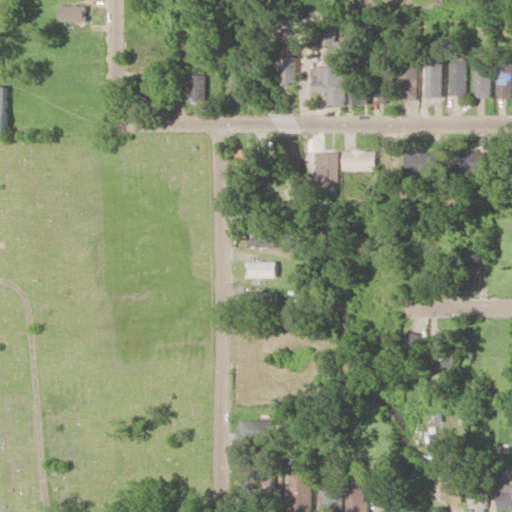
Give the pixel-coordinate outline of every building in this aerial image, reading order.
[(63,20),(89,21),(89,5),(63,5),(63,20)] [(338,44),(339,29),(324,28),(324,44),(338,44)] [(428,96),(445,96),(445,55),(428,55),(428,96)] [(284,83),(301,83),(300,56),(284,56),(284,83)] [(477,56),(476,97),(493,97),(493,56),(477,56)] [(498,97),(511,97),(511,56),(499,56),(498,97)] [(452,59),(453,96),(470,95),(469,59),(452,59)] [(421,65),(403,64),(402,99),(420,99),(421,65)] [(348,104),(348,66),(316,66),(316,91),(332,91),(332,104),(348,104)] [(210,74),(193,74),(193,100),(210,100),(210,74)] [(397,74),(381,74),(380,101),(396,101),(397,74)] [(354,104),(372,103),(371,76),(353,77),(354,104)] [(248,77),(235,78),(236,102),(249,101),(248,77)] [(10,86),(0,85),(0,133),(10,134),(10,86)] [(257,148),(238,149),(239,182),(258,181),(257,148)] [(379,170),(378,149),(346,149),(346,170),(379,170)] [(318,173),(323,173),(323,182),(342,182),(343,151),(318,151),(318,173)] [(442,152),(408,151),(408,171),(441,171),(442,152)] [(456,152),(457,171),(491,170),(491,152),(456,152)] [(279,247),(279,229),(251,229),(251,246),(279,247)] [(279,260),(250,261),(250,277),(279,277),(279,260)] [(252,308),(280,307),(279,290),(251,291),(252,308)] [(457,366),(456,329),(437,330),(438,366),(457,366)] [(423,360),(423,333),(407,333),(408,360),(423,360)] [(276,419),(241,420),(242,440),(276,439),(276,419)] [(314,511),(315,464),(294,464),(292,511),(314,511)] [(371,511),(372,500),(370,500),(370,480),(350,480),(348,511),(371,511)] [(444,500),(465,501),(465,482),(445,482),(444,500)] [(323,511),(343,511),(343,488),(323,489),(323,511)] [(473,509),(488,510),(488,498),(474,498),(473,509)]
